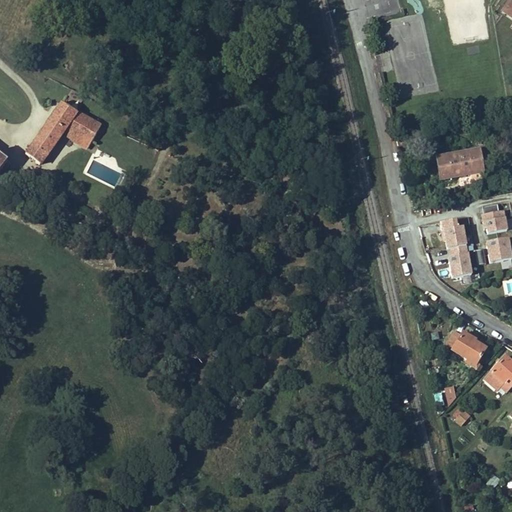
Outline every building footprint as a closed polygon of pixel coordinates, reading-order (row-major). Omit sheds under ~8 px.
[(363,0),(364,14),(398,14),(397,0),(363,0)] [(90,143),(102,127),(96,124),(87,120),(78,115),(71,111),(62,105),(26,155),(40,166),(62,135),(74,143),(79,137),(90,143)] [(90,143),(79,137),(74,143),(86,150),(90,143)] [(483,174),(482,163),(480,152),(480,151),(437,158),(441,180),(483,174)] [(491,161),(490,151),(480,152),(482,163),(491,161)] [(498,205),(483,208),(484,215),(482,216),(484,231),(487,230),(488,235),(508,231),(504,212),(500,213),(498,205)] [(447,242),(448,251),(467,248),(473,247),(471,237),(465,237),(464,228),(457,229),(456,221),(440,224),(443,242),(447,242)] [(511,260),(511,256),(509,240),(487,244),(491,265),(511,260)] [(473,285),(467,248),(448,251),(450,259),(452,259),(452,263),(450,264),(453,282),(462,280),(463,286),(473,285)] [(475,250),(476,265),(485,264),(484,249),(475,250)] [(487,346),(476,340),(477,338),(464,330),(461,333),(455,329),(445,346),(452,350),(451,351),(466,361),(475,366),(487,346)] [(506,393),(511,385),(511,359),(506,354),(484,380),(497,391),(500,388),(506,393)] [(475,366),(466,361),(464,364),(473,370),(475,366)] [(456,398),(454,386),(445,388),(449,406),(456,398)] [(461,427),(471,416),(465,410),(455,421),(461,427)] [(494,491),(501,480),(494,474),(486,485),(494,491)]
